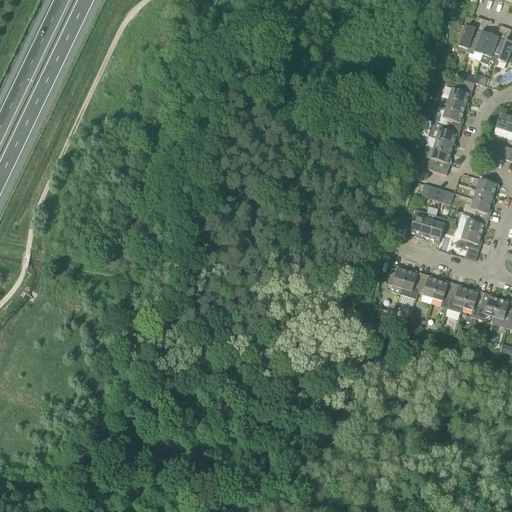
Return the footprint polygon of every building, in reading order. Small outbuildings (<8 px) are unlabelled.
[(473,30),(466,28),(458,47),(467,51),(466,53),(473,56),(474,53),(475,48),(469,46),(472,38),(475,39),(482,21),(477,19),(473,30)] [(483,56),(490,37),(483,34),(488,23),(482,21),(475,39),(472,38),(469,46),(475,48),(474,53),(483,56)] [(499,47),(506,29),(500,27),(496,39),(490,37),(483,56),(480,64),(488,67),(490,62),(497,65),(498,62),(499,57),(493,55),(496,46),(499,47)] [(498,62),(507,65),(511,50),(511,44),(507,43),(511,31),(506,29),(499,47),(496,46),(493,55),(499,57),(498,62)] [(429,78),(424,70),(419,73),(424,81),(429,78)] [(462,75),(460,81),(472,84),(474,79),(462,75)] [(478,85),(481,77),(476,75),(473,83),(478,85)] [(458,86),(473,91),(475,85),(472,84),(460,81),(458,86)] [(473,91),(458,86),(457,92),(445,88),(442,98),(449,100),(466,105),(467,100),(470,101),(473,91)] [(446,110),(463,115),(464,110),(467,111),(468,106),(466,105),(449,100),(446,110)] [(461,120),(463,115),(446,110),(443,120),(448,122),(447,127),(461,131),(464,120),(461,120)] [(501,110),(495,130),(507,133),(511,119),(506,117),(507,112),(501,110)] [(458,142),(461,131),(447,127),(433,123),(428,138),(453,145),(455,141),(458,142)] [(434,150),(450,155),(452,151),(454,151),(456,146),(453,145),(428,138),(425,148),(434,150)] [(504,161),(508,149),(502,147),(498,159),(504,161)] [(434,166),(448,170),(450,166),(451,161),(449,160),(450,155),(434,150),(431,160),(422,157),(419,168),(429,171),(428,171),(429,171),(432,173),(434,166)] [(432,173),(447,177),(448,170),(434,166),(432,173)] [(497,192),(499,187),(480,181),(477,191),(493,196),(495,191),(497,192)] [(430,188),(424,186),(421,198),(427,200),(430,188)] [(433,202),(436,189),(430,188),(427,200),(433,202)] [(442,191),(436,189),(433,202),(439,204),(442,191)] [(439,204),(445,205),(448,193),(442,191),(439,204)] [(493,196),(477,191),(474,201),(490,206),(493,207),(494,202),(492,201),(493,196)] [(448,193),(445,205),(451,207),(454,195),(448,193)] [(476,212),(474,218),(488,222),(491,211),(489,211),(490,206),(474,201),(471,211),(476,212)] [(426,214),(414,211),(408,209),(403,227),(411,230),(410,234),(415,236),(414,238),(419,240),(426,214)] [(425,239),(429,240),(436,217),(426,214),(419,240),(424,241),(425,239)] [(433,244),(439,246),(445,226),(447,220),(436,217),(429,240),(434,242),(433,244)] [(454,227),(456,220),(448,218),(446,225),(454,227)] [(464,231),(481,236),(482,232),(485,232),(488,222),(474,218),(472,223),(467,221),(464,231)] [(464,231),(462,241),(457,243),(455,248),(464,251),(465,248),(479,253),(482,242),(479,241),(481,236),(464,231)] [(400,296),(402,290),(407,273),(403,272),(403,270),(393,266),(387,285),(392,287),(390,293),(400,296)] [(412,275),(407,273),(402,290),(400,296),(416,301),(419,290),(424,276),(413,272),(412,275)] [(433,300),(438,283),(433,281),(434,279),(424,276),(419,290),(425,291),(423,296),(421,302),(431,305),(433,300)] [(442,303),(441,308),(446,310),(454,285),(443,282),(443,284),(438,283),(433,300),(442,303)] [(464,288),(454,285),(446,310),(462,315),(464,309),(469,292),(464,291),(464,288)] [(469,292),(464,309),(474,312),(472,318),(477,320),(479,314),(478,313),(484,294),(474,291),(473,294),(469,292)] [(483,322),(490,317),(494,318),(499,302),(494,300),(495,298),(484,294),(478,313),(479,314),(477,320),(483,322)] [(494,318),(492,325),(507,330),(511,313),(511,302),(505,301),(504,303),(499,302),(494,318)] [(511,348),(503,346),(500,354),(511,357),(511,348)]
